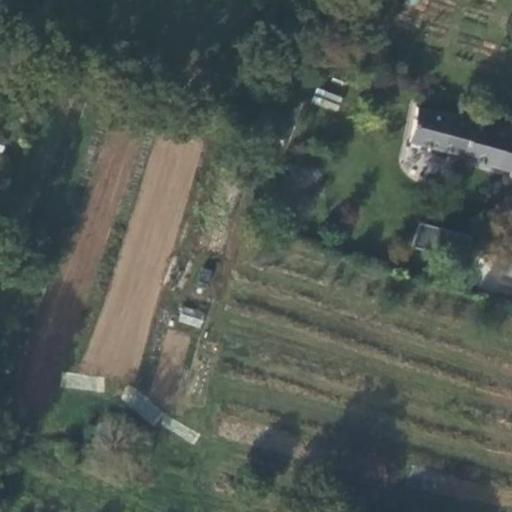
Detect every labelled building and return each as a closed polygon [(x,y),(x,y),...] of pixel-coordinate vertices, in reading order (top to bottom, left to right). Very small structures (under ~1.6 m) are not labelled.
[(317,88),(312,102),(338,111),(343,96),(317,88)] [(511,133),(496,130),(417,107),(409,141),(462,156),(461,157),(510,171),(511,171),(511,133)] [(511,127),(498,123),(496,130),(511,133),(511,127)] [(461,258),(468,236),(422,223),(416,244),(461,258)] [(511,275),(511,249),(505,247),(498,272),(511,275)] [(183,307),(179,321),(200,327),(204,313),(183,307)]
